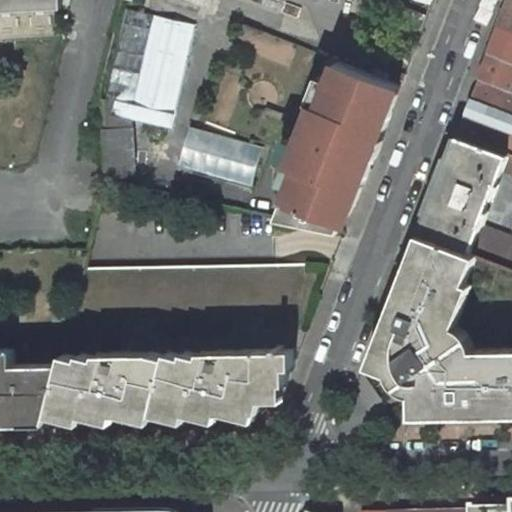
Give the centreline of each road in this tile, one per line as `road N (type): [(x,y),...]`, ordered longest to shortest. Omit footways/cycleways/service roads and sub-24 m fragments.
road 1 (residential): [(299,470),(471,0)]
road 2 (tertiary): [(0,473),(299,470)]
road 3 (tertiary): [(299,470),(511,462)]
